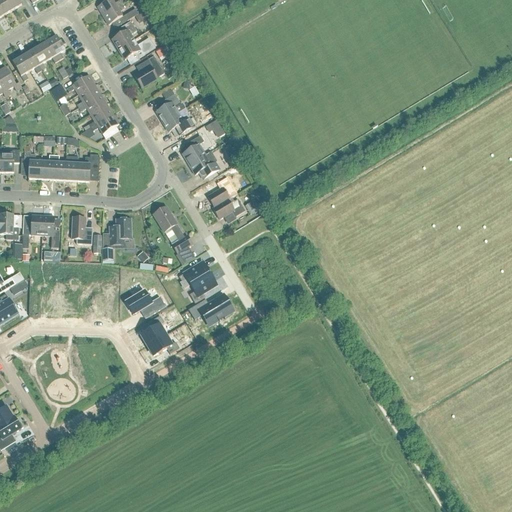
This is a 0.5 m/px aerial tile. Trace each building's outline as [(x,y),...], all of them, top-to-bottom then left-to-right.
[(0,0),(0,11),(4,18),(13,12),(5,0),(0,0)] [(17,0),(5,0),(13,12),(21,7),(17,0)] [(97,9),(103,18),(122,7),(119,2),(114,6),(111,1),(97,9)] [(124,11),(122,7),(103,18),(108,28),(122,19),(119,14),(124,11)] [(138,16),(139,16),(136,11),(124,18),(127,23),(138,16)] [(148,18),(145,12),(139,16),(138,16),(141,22),(148,18)] [(112,42),(118,52),(134,43),(130,37),(137,33),(131,24),(120,30),(123,35),(112,42)] [(166,36),(172,44),(177,40),(172,32),(166,36)] [(156,40),(162,48),(167,45),(162,37),(156,40)] [(57,38),(48,44),(59,63),(63,60),(60,55),(65,52),(57,38)] [(139,60),(149,54),(153,52),(154,49),(150,43),(147,42),(143,44),(137,48),(134,43),(118,52),(125,62),(136,55),(139,60)] [(48,44),(39,49),(47,63),(52,60),(55,65),(59,63),(48,44)] [(39,49),(30,54),(42,73),(46,71),(43,66),(47,63),(39,49)] [(157,53),(160,58),(167,54),(164,49),(157,53)] [(30,54),(21,59),(30,73),(34,71),(37,76),(42,73),(30,54)] [(141,90),(157,80),(164,76),(154,58),(136,69),(140,76),(135,79),(141,90)] [(21,59),(12,65),(24,84),(28,81),(25,76),(30,73),(21,59)] [(172,65),(174,70),(183,67),(181,62),(172,65)] [(69,79),(77,74),(73,66),(64,71),(69,79)] [(5,69),(0,72),(0,84),(8,98),(11,96),(8,92),(13,89),(16,93),(22,90),(19,85),(16,86),(5,69)] [(63,70),(57,72),(63,81),(68,78),(63,70)] [(74,91),(78,98),(95,87),(89,77),(67,91),(69,95),(74,91)] [(192,81),(195,87),(202,84),(199,78),(192,81)] [(55,80),(48,85),(51,89),(58,85),(55,80)] [(43,95),(51,90),(47,83),(39,88),(43,95)] [(205,83),(199,87),(203,93),(209,89),(205,83)] [(61,87),(50,93),(56,104),(67,97),(61,87)] [(77,108),(79,111),(101,97),(95,87),(78,98),(82,104),(77,108)] [(156,114),(162,124),(186,110),(183,106),(181,105),(180,106),(175,96),(164,102),(167,107),(156,114)] [(86,111),(90,117),(107,107),(101,97),(79,111),(81,114),(86,111)] [(59,109),(65,118),(67,117),(72,115),(65,106),(59,109)] [(90,117),(94,123),(84,130),(85,133),(91,130),(113,117),(107,107),(90,117)] [(181,121),(178,115),(186,111),(186,110),(162,124),(169,135),(180,128),(183,133),(193,127),(187,117),(181,121)] [(113,117),(91,130),(93,133),(98,130),(105,141),(118,133),(116,129),(119,127),(113,117)] [(182,157),(188,167),(205,157),(199,147),(204,144),(200,138),(187,146),(190,151),(182,157)] [(235,148),(241,162),(251,157),(245,143),(235,148)] [(226,153),(233,165),(239,161),(232,149),(226,153)] [(1,153),(1,156),(1,175),(14,175),(14,166),(19,166),(19,153),(1,153)] [(29,166),(29,181),(41,182),(42,164),(35,164),(35,157),(30,157),(30,154),(24,154),(23,166),(29,166)] [(205,157),(188,167),(195,178),(203,172),(206,177),(218,170),(215,165),(216,163),(210,154),(205,157)] [(90,157),(90,160),(85,160),(85,167),(78,166),(77,184),(89,184),(90,173),(99,173),(100,157),(90,157)] [(41,182),(53,183),(54,158),(49,158),(49,165),(42,164),(41,182)] [(53,183),(65,183),(66,166),(59,165),(59,158),(54,158),(53,183)] [(66,159),(66,166),(65,183),(77,184),(78,166),(78,159),(66,159)] [(220,191),(208,199),(214,210),(231,200),(237,196),(234,192),(227,180),(217,186),(220,191)] [(214,210),(212,211),(219,222),(232,214),(235,220),(245,213),(238,202),(234,204),(231,200),(214,210)] [(245,208),(250,217),(260,211),(255,202),(245,208)] [(187,238),(184,240),(176,227),(177,227),(166,209),(153,217),(164,235),(171,230),(179,243),(172,247),(177,256),(192,246),(187,238)] [(13,217),(0,216),(0,236),(6,237),(6,242),(18,243),(19,230),(13,230),(13,217)] [(31,238),(42,238),(43,218),(32,218),(31,238)] [(43,218),(42,238),(51,239),(51,250),(52,250),(59,250),(59,236),(60,232),(54,232),(54,219),(43,218)] [(73,220),(72,241),(77,242),(76,246),(92,247),(92,230),(85,230),(86,220),(73,220)] [(110,236),(110,248),(124,248),(123,242),(132,241),(131,221),(116,222),(116,236),(110,236)] [(94,238),(93,255),(101,256),(102,238),(94,238)] [(102,250),(102,263),(113,263),(113,250),(102,250)] [(148,257),(153,261),(159,255),(154,250),(148,257)] [(169,269),(178,271),(179,265),(177,265),(179,257),(173,255),(169,269)] [(187,281),(191,287),(210,276),(209,275),(203,265),(179,279),(181,284),(187,281)] [(210,276),(191,287),(195,294),(189,297),(195,306),(205,300),(203,295),(216,287),(210,277),(211,277),(210,276)] [(0,279),(0,287),(4,294),(15,287),(23,282),(20,277),(12,282),(11,280),(3,285),(0,279)] [(145,294),(126,305),(133,317),(140,313),(145,321),(166,309),(160,299),(151,305),(145,294)] [(0,325),(17,315),(9,302),(8,303),(5,297),(6,297),(6,296),(0,299),(0,325)] [(223,319),(232,313),(223,298),(208,307),(205,302),(188,312),(194,322),(203,317),(209,327),(217,322),(219,324),(218,322),(223,319),(224,321),(225,321),(223,319)] [(141,338),(147,348),(166,337),(160,328),(164,325),(160,318),(150,324),(154,330),(141,338)] [(171,347),(166,337),(147,348),(153,359),(166,351),(170,357),(179,351),(175,344),(171,347)] [(0,427),(13,420),(6,409),(0,412),(0,427)] [(13,420),(0,427),(0,452),(0,453),(16,444),(12,437),(24,430),(20,424),(18,425),(14,419),(13,420)]
